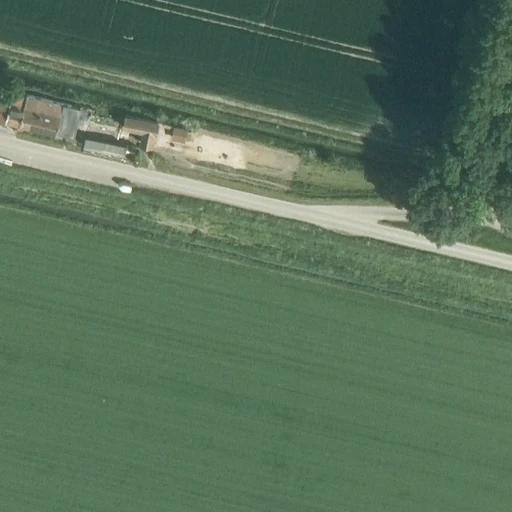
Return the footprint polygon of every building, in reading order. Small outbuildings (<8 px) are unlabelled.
[(4,123),(20,127),(55,135),(56,131),(64,134),(72,103),(26,93),(23,104),(10,101),(4,123)] [(142,132),(139,144),(152,147),(157,122),(126,115),(123,128),(142,132)] [(172,124),(170,132),(178,134),(180,126),(172,124)] [(86,137),(102,141),(126,145),(127,143),(128,136),(88,128),(86,137)] [(126,145),(124,156),(133,158),(136,145),(127,143),(126,145)]
